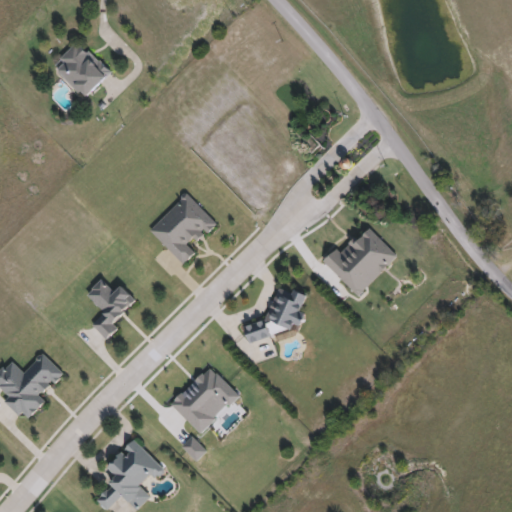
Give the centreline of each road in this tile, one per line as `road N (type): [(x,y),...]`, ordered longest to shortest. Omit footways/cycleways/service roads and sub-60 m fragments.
road 1 (residential): [(385,125),(86,421),(8,511)]
road 2 (tertiary): [(278,0),(511,292)]
